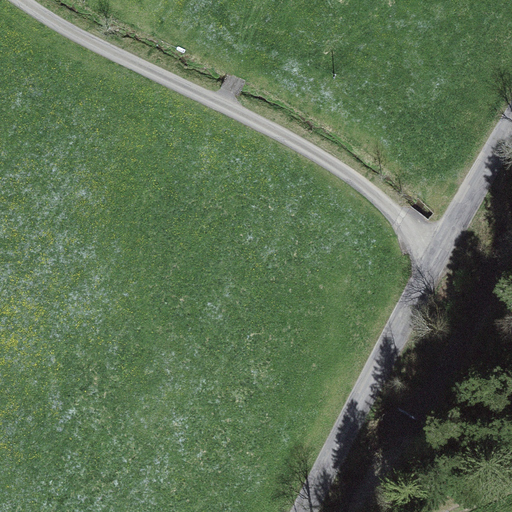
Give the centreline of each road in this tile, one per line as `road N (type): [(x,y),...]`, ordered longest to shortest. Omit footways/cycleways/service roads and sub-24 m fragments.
road 1 (track): [(21,0),(330,162),(439,251)]
road 2 (unclassified): [(511,131),(439,251),(302,511)]
